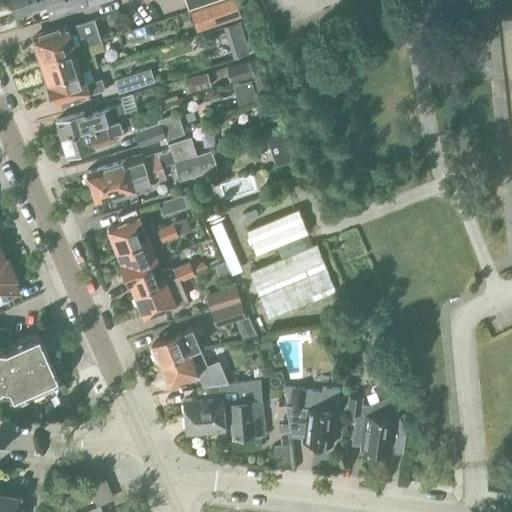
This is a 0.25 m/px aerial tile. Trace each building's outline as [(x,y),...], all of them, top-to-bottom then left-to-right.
[(30,0),(16,0),(12,1),(17,15),(20,14),(21,17),(30,14),(29,11),(46,6),(54,3),(56,10),(78,2),(77,0),(30,0)] [(241,16),(235,0),(224,0),(201,8),(207,28),(241,16)] [(511,12),(499,14),(511,138),(511,12)] [(79,23),(79,22),(65,26),(65,24),(51,29),(51,30),(32,36),(35,44),(32,45),(37,59),(40,59),(41,61),(74,49),(75,51),(101,42),(94,19),(79,23)] [(204,47),(207,43),(208,38),(204,35),(199,34),(196,38),(196,43),(199,46),(204,47)] [(74,49),(41,61),(42,66),(39,67),(44,81),(43,82),(44,83),(80,72),(80,70),(92,66),(87,52),(103,47),(101,42),(75,51),(74,49)] [(229,75),(231,83),(253,76),(266,72),(260,57),(226,66),(229,75)] [(150,68),(115,79),(119,92),(155,81),(150,68)] [(84,83),(80,72),(44,83),(48,97),(51,96),(54,104),(74,97),(74,98),(104,88),(100,78),(84,83)] [(185,78),(187,85),(193,83),(195,90),(212,86),(210,79),(208,72),(185,78)] [(274,97),(266,72),(253,76),(260,101),(274,97)] [(262,121),(280,115),(275,98),(256,104),(262,121)] [(123,104),(107,109),(85,115),(83,111),(56,119),(62,136),(110,122),(115,121),(127,116),(123,104)] [(216,116),(213,107),(207,109),(208,112),(205,113),(207,119),(216,116)] [(140,146),(166,136),(167,139),(185,133),(180,118),(172,114),(158,119),(157,122),(147,125),(146,125),(139,127),(139,131),(135,132),(140,146)] [(110,122),(62,136),(63,140),(61,141),(59,144),(62,152),(64,153),(67,153),(67,155),(116,140),(115,134),(129,131),(132,128),(132,124),(131,118),(128,116),(127,116),(115,121),(110,122)] [(266,135),(277,165),(297,158),(286,128),(266,135)] [(170,149),(174,161),(197,154),(191,136),(168,143),(170,149)] [(174,161),(170,149),(142,157),(141,154),(126,159),(86,171),(87,173),(84,177),(86,182),(90,184),(91,186),(161,165),(174,161)] [(212,150),(197,154),(174,161),(179,180),(217,169),(212,150)] [(161,165),(91,186),(95,201),(150,185),(149,182),(165,177),(161,165)] [(190,205),(185,193),(159,202),(163,214),(190,205)] [(116,214),(120,223),(109,228),(118,250),(148,237),(136,206),(116,214)] [(309,232),(299,207),(247,228),(257,253),(277,245),(281,256),(250,269),(270,317),(337,289),(317,241),(306,246),(302,235),(309,232)] [(187,217),(175,222),(180,234),(192,229),(187,217)] [(175,222),(166,225),(171,238),(180,234),(175,222)] [(171,238),(166,225),(158,229),(163,241),(171,238)] [(148,237),(118,250),(122,260),(119,261),(124,273),(157,259),(148,237)] [(0,271),(11,267),(6,255),(4,257),(0,248),(0,271)] [(157,259),(124,273),(128,282),(131,281),(135,292),(177,275),(165,279),(157,259)] [(196,272),(191,261),(182,264),(187,276),(196,272)] [(187,276),(182,264),(174,267),(177,275),(178,275),(179,279),(187,276)] [(11,267),(0,271),(0,297),(18,289),(13,278),(16,277),(11,267)] [(177,275),(135,292),(144,314),(185,297),(179,279),(178,275),(177,275)] [(212,310),(241,301),(236,285),(207,294),(211,310),(212,310)] [(242,300),(241,301),(212,310),(216,326),(246,317),(242,300)] [(161,362),(200,346),(196,337),(197,337),(197,336),(205,333),(201,323),(193,326),(153,341),(161,362)] [(0,390),(1,385),(9,387),(15,399),(59,380),(36,331),(9,343),(8,339),(0,337),(0,390)] [(259,335),(260,348),(273,346),(271,333),(259,335)] [(200,346),(161,362),(168,381),(197,370),(203,384),(220,381),(226,380),(218,360),(207,364),(200,346)] [(226,380),(220,381),(222,402),(230,401),(232,428),(232,434),(264,432),(262,400),(282,398),(280,372),(260,376),(260,377),(226,381),(226,380)] [(220,381),(203,384),(204,386),(197,387),(197,397),(185,397),(188,428),(191,431),(232,428),(230,401),(222,402),(220,381)] [(322,389),(284,384),(286,396),(286,403),(287,405),(291,433),(292,436),(305,438),(305,440),(315,441),(315,444),(327,446),(327,443),(329,443),(334,410),(337,410),(340,387),(323,385),(322,389)] [(403,434),(394,408),(389,396),(375,403),(360,401),(361,394),(348,393),(345,409),(354,411),(350,439),(362,441),(361,447),(400,453),(403,434)] [(282,443),(291,441),(289,431),(280,433),(282,443)] [(0,491),(0,511),(21,511),(24,495),(0,492),(0,491)]
